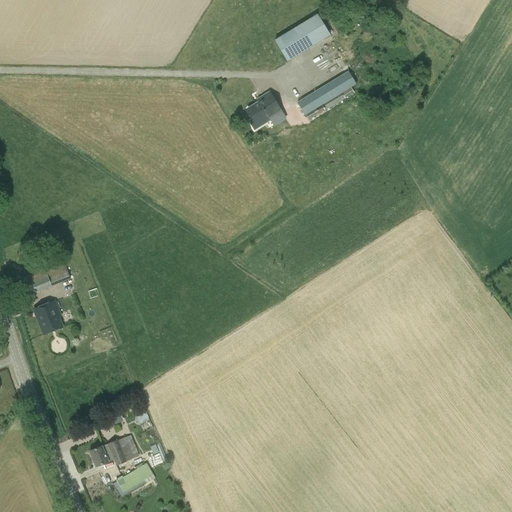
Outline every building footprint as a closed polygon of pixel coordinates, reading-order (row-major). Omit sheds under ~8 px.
[(327,36),(331,34),(319,13),(276,38),(288,59),(327,36)] [(352,87),(342,93),(345,98),(355,92),(352,87)] [(324,103),(317,91),(297,103),(304,115),(324,103)] [(264,120),(280,110),(269,92),(261,97),(263,100),(247,109),(253,119),(250,121),(254,129),(266,122),(264,120)] [(342,93),(324,104),(327,109),(345,98),(342,93)] [(323,106),(307,116),(309,119),(325,109),(323,106)] [(40,256),(43,266),(53,262),(50,253),(40,256)] [(63,261),(45,269),(17,280),(23,297),(30,294),(31,295),(52,287),(65,281),(66,285),(72,282),(63,261)] [(60,316),(54,302),(34,310),(44,335),(63,328),(58,316),(60,316)] [(150,420),(143,406),(139,408),(142,415),(135,418),(138,425),(150,420)] [(109,462),(109,461),(114,460),(116,466),(139,456),(131,435),(105,445),(103,446),(89,452),(96,468),(109,462)] [(115,479),(123,493),(153,475),(150,469),(146,463),(123,477),(122,475),(115,479)]
